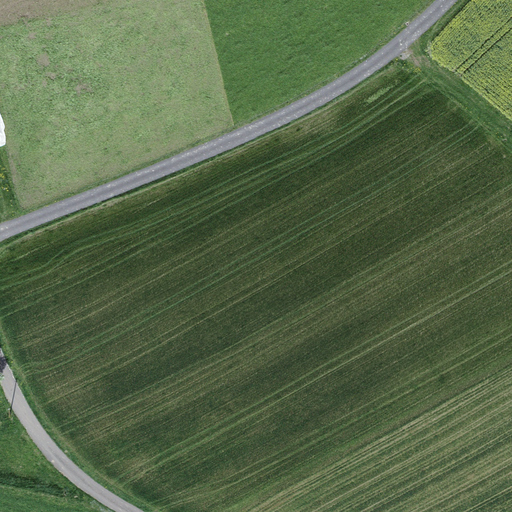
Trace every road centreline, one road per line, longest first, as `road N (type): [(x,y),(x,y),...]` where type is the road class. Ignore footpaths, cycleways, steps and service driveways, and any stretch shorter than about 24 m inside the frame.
road 1 (unclassified): [(446,0),(333,90),(0,231)]
road 2 (unclassified): [(131,511),(54,454),(0,363)]
